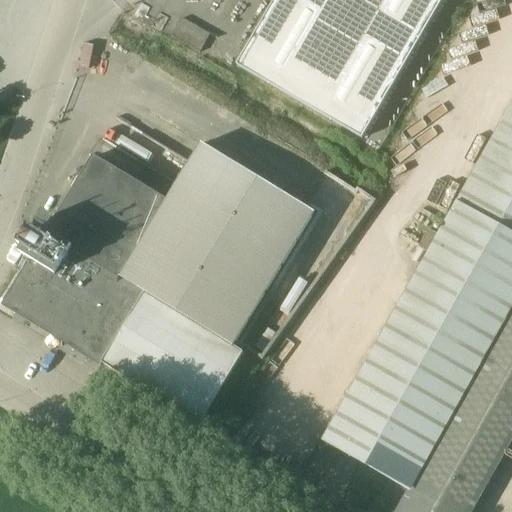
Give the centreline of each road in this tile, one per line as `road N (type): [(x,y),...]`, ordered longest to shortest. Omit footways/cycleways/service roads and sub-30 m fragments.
road 1 (unknown): [(279,437),(511,20)]
road 2 (unknown): [(53,58),(296,169)]
road 3 (unclassified): [(197,511),(0,388)]
road 4 (unclassified): [(0,210),(72,0)]
